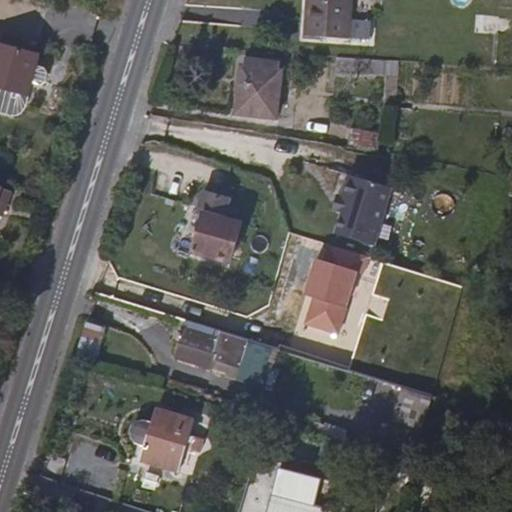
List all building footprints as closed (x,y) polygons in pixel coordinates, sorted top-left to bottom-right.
[(352,0),(305,0),(303,38),(350,41),(350,38),(351,19),(352,0)] [(351,19),(350,38),(370,40),(371,20),(351,19)] [(25,103),(40,58),(0,45),(0,114),(7,117),(25,103)] [(283,116),(291,71),(246,64),(239,109),(283,116)] [(421,249),(440,192),(395,178),(390,199),(394,202),(389,215),(382,236),(421,249)] [(228,255),(239,216),(225,213),(229,194),(207,190),(201,211),(206,213),(197,248),(228,255)] [(389,215),(394,202),(390,199),(385,197),(380,212),(389,215)] [(382,336),(401,276),(407,278),(413,260),(375,247),(369,263),(361,260),(354,283),(362,287),(357,300),(348,326),(382,336)] [(357,300),(362,287),(354,283),(349,298),(357,300)] [(222,366),(233,330),(189,317),(179,352),(222,366)] [(416,456),(433,387),(398,377),(389,410),(381,410),(370,443),(416,456)] [(319,429),(331,390),(321,389),(309,426),(319,429)] [(193,466),(207,418),(167,403),(152,452),(193,466)] [(319,500),(325,473),(279,462),(267,511),(334,511),(337,504),(319,500)]
